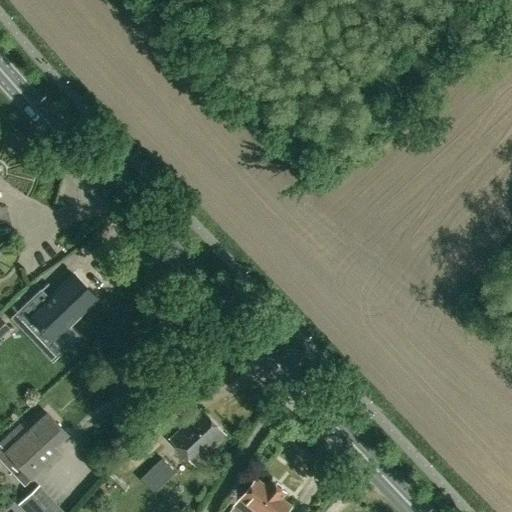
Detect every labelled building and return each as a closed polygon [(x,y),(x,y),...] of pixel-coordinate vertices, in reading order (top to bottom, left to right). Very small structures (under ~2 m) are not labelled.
[(40,291),(23,308),(63,350),(77,336),(67,325),(96,298),(74,275),(48,300),(40,291)] [(0,337),(11,328),(0,315),(0,337)] [(169,439),(194,465),(225,435),(200,409),(169,439)] [(20,423),(0,441),(0,461),(2,463),(9,455),(25,472),(39,459),(46,467),(61,453),(54,446),(67,433),(48,413),(28,431),(20,423)] [(176,473),(162,457),(139,479),(154,494),(176,473)] [(285,511),(291,505),(281,497),(285,491),(270,479),(266,484),(256,477),(228,511),(285,511)] [(64,511),(59,507),(39,485),(18,505),(24,511),(64,511)]
